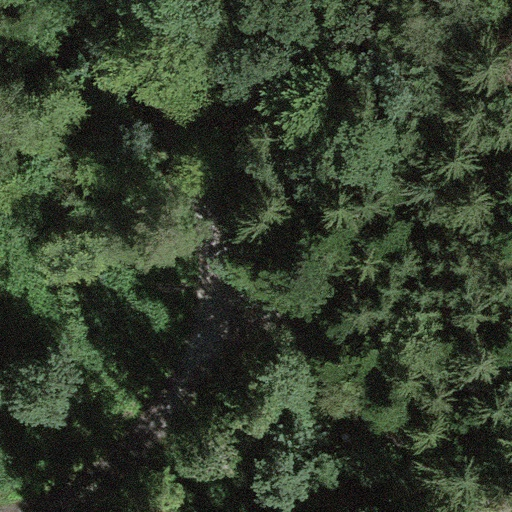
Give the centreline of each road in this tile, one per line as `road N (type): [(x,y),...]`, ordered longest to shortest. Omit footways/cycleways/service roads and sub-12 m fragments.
road 1 (track): [(511,505),(245,343),(158,159),(131,0)]
road 2 (track): [(196,239),(131,390),(19,457),(0,458)]
